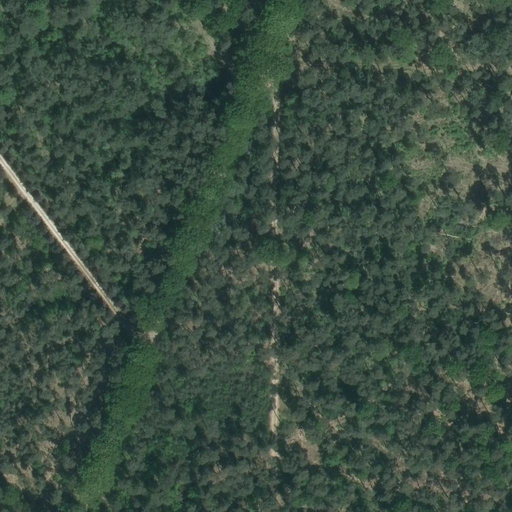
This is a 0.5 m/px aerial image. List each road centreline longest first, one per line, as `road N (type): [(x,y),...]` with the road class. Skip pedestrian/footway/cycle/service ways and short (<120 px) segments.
road 1 (track): [(511,71),(257,70),(71,511)]
road 2 (track): [(285,0),(257,70),(265,511)]
road 3 (track): [(0,157),(145,342)]
road 4 (track): [(511,282),(505,511)]
